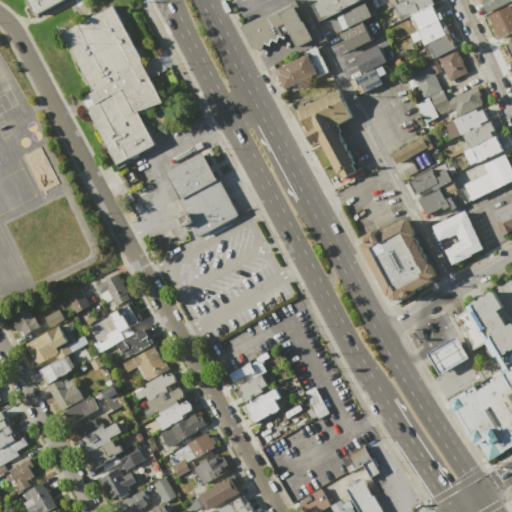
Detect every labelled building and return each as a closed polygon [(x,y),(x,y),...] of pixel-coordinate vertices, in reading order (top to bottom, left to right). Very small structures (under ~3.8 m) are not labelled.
[(66,0),(30,19),(24,8),(29,5),(26,0),(66,0)] [(240,26),(294,0),(297,0),(316,38),(297,47),(291,34),(287,32),(284,38),(279,36),(276,41),(272,40),(270,45),(264,43),(261,50),(252,48),(240,26)] [(315,5),(324,0),(359,0),(323,19),(315,5)] [(394,6),(406,0),(431,0),(434,4),(431,5),(412,14),(401,20),(394,6)] [(511,0),(511,1),(488,13),(481,0),(511,0)] [(330,20),(365,3),(370,15),(336,32),(330,20)] [(489,15),(511,3),(511,30),(499,37),(489,15)] [(115,164),(85,107),(93,103),(100,99),(98,95),(96,90),(92,92),(91,91),(60,32),(111,5),(140,59),(139,60),(140,62),(141,63),(139,65),(142,70),(145,76),(147,75),(161,101),(136,110),(154,144),(115,164)] [(442,18),(440,18),(419,29),(412,14),(431,5),(435,14),(439,12),(442,18)] [(418,29),(419,29),(440,18),(447,32),(425,43),(418,29)] [(339,35),(362,23),(370,38),(347,50),(339,35)] [(425,43),(447,32),(454,47),(432,58),(425,43)] [(511,63),(503,45),(511,41),(510,38),(511,37),(511,63)] [(307,54),(305,49),(315,44),(328,71),(317,76),(316,73),(284,88),(281,82),(275,85),(274,83),(278,81),(276,77),(278,75),(275,70),(307,54)] [(353,56),(377,44),(385,61),(361,73),(353,56)] [(438,58),(455,49),(466,72),(449,80),(438,58)] [(434,74),(429,65),(428,62),(436,58),(441,70),(434,74)] [(147,75),(145,76),(139,65),(141,63),(147,75)] [(354,78),(382,65),(386,73),(379,77),(382,83),(361,93),(354,78)] [(412,74),(429,65),(434,74),(441,89),(429,95),(423,98),(412,74)] [(477,86),(484,102),(475,106),(475,104),(456,113),(454,109),(453,109),(448,100),(477,86)] [(441,89),(451,107),(438,114),(429,95),(441,89)] [(100,99),(98,95),(96,90),(92,92),(91,91),(87,93),(93,103),(100,99)] [(338,90),(351,116),(337,124),(341,131),(339,132),(341,136),(340,137),(353,164),(335,173),(318,140),(310,144),(307,137),(320,130),(319,130),(318,128),(317,129),(316,127),(308,131),(297,110),(338,90)] [(417,102),(428,97),(437,116),(426,121),(417,102)] [(444,125),(476,109),(477,112),(482,109),(488,122),(463,134),(462,135),(461,133),(451,138),(444,125)] [(463,134),(488,122),(490,121),(494,129),(490,131),(493,137),(470,148),(463,134)] [(391,154),(417,140),(416,139),(426,134),(433,146),(428,149),(426,147),(396,163),(391,154)] [(462,152),(470,148),(493,137),(495,136),(502,150),(478,161),(478,160),(469,165),(462,152)] [(166,172),(203,152),(216,178),(180,198),(166,172)] [(505,154),(511,168),(511,181),(507,184),(495,159),(505,154)] [(495,159),(507,184),(465,204),(458,189),(464,186),(463,185),(488,173),(484,164),(495,159)] [(403,170),(413,164),(417,170),(406,175),(403,170)] [(445,168),(451,180),(433,189),(431,185),(437,182),(439,181),(437,177),(441,175),(439,171),(445,168)] [(409,180),(431,169),(437,182),(431,185),(415,193),(409,180)] [(180,198),(216,178),(218,177),(238,214),(200,234),(180,198)] [(419,199),(439,189),(444,200),(450,197),(455,206),(450,208),(449,205),(442,208),(441,206),(426,213),(419,199)] [(511,228),(501,234),(496,224),(497,223),(496,221),(496,220),(492,211),(511,200),(511,228)] [(465,210),(483,248),(471,253),(472,255),(451,265),(444,250),(452,246),(452,245),(460,241),(457,234),(448,238),(447,236),(439,240),(433,225),(465,210)] [(406,219),(414,234),(413,235),(416,239),(417,239),(419,242),(418,245),(420,246),(422,249),(421,250),(423,253),(424,253),(426,256),(425,259),(427,262),(430,264),(436,274),(432,276),(432,281),(427,283),(428,285),(424,286),(424,285),(421,287),(422,288),(418,290),(417,289),(414,291),(414,292),(411,294),(411,295),(394,304),(390,303),(359,245),(366,241),(363,236),(375,229),(378,235),(406,219)] [(117,273),(127,291),(126,292),(129,298),(116,305),(112,300),(105,304),(95,286),(117,273)] [(65,294),(78,286),(88,303),(75,311),(65,294)] [(473,302),(476,300),(478,301),(480,300),(480,298),(483,296),(486,297),(488,293),(490,292),(494,292),(502,306),(497,309),(507,325),(511,322),(511,349),(511,350),(508,349),(507,352),(504,354),(501,354),(473,306),(473,302)] [(93,343),(98,341),(99,343),(108,338),(106,335),(117,328),(109,315),(133,301),(143,318),(130,326),(134,333),(99,353),(93,343)] [(43,317),(57,309),(63,319),(48,327),(43,317)] [(452,318),(467,309),(485,341),(470,350),(452,318)] [(10,320),(27,310),(31,317),(34,315),(40,325),(24,334),(21,329),(17,332),(10,320)] [(25,344),(31,340),(32,342),(37,339),(36,338),(59,324),(68,340),(56,348),(58,351),(36,364),(25,344)] [(128,356),(124,349),(121,351),(117,344),(145,328),(149,335),(154,331),(156,335),(152,338),(154,341),(128,356)] [(67,345),(83,335),(87,342),(70,351),(67,345)] [(427,353),(456,337),(469,358),(440,375),(427,353)] [(145,382),(136,366),(127,371),(122,363),(132,357),(133,358),(157,345),(161,352),(159,354),(163,362),(165,361),(170,368),(145,382)] [(256,360),(255,358),(265,352),(268,357),(263,360),(264,363),(262,364),(266,371),(261,373),(259,370),(256,372),(255,371),(251,374),(250,373),(234,382),(229,373),(239,367),(239,368),(250,362),(251,364),(256,360)] [(39,369),(59,358),(60,359),(64,357),(71,370),(49,382),(45,376),(43,377),(39,369)] [(454,400),(467,393),(465,390),(475,385),(477,389),(498,378),(496,376),(503,372),(504,374),(511,370),(510,368),(511,367),(511,445),(488,460),(454,400)] [(162,429),(156,418),(160,416),(157,411),(148,417),(144,411),(149,408),(146,402),(147,401),(145,396),(139,399),(134,390),(162,374),(163,376),(172,371),(176,380),(165,386),(169,392),(179,386),(184,395),(176,400),(179,404),(187,399),(193,408),(184,413),(182,415),(183,417),(162,429)] [(267,377),(272,374),(276,380),(270,383),(267,377)] [(243,401),(240,394),(242,393),(238,386),(261,375),(266,385),(260,387),(263,392),(243,401)] [(61,409),(47,386),(64,376),(67,381),(71,379),(82,399),(74,404),(73,402),(61,409)] [(112,410),(105,399),(107,398),(102,391),(112,385),(122,404),(112,410)] [(304,391),(314,386),(327,411),(312,419),(307,410),(313,407),(304,391)] [(246,405),(275,389),(279,397),(274,400),(279,409),(256,422),(246,405)] [(93,395),(100,391),(103,397),(97,400),(93,395)] [(63,412),(87,398),(88,400),(92,397),(98,407),(70,423),(63,412)] [(0,410),(5,417),(6,417),(10,423),(8,424),(0,428),(0,410)] [(159,433),(195,413),(197,417),(201,414),(206,424),(197,429),(198,431),(168,448),(159,433)] [(94,468),(80,444),(83,442),(81,438),(103,426),(104,429),(115,423),(120,432),(110,438),(111,440),(112,440),(116,447),(120,445),(123,450),(115,454),(116,456),(94,468)] [(0,428),(8,424),(12,432),(10,433),(14,440),(0,447),(0,428)] [(206,433),(209,438),(212,436),(215,443),(213,444),(215,447),(196,458),(195,457),(185,463),(189,469),(177,476),(171,466),(172,466),(166,457),(186,445),(185,445),(206,433)] [(0,448),(22,436),(27,444),(15,450),(18,455),(0,465),(0,448)] [(117,456),(135,445),(143,460),(125,470),(117,456)] [(341,458),(364,446),(379,472),(370,477),(363,464),(348,472),(341,458)] [(193,467),(217,453),(220,458),(223,456),(227,464),(225,466),(227,470),(203,484),(193,467)] [(8,470),(29,458),(33,465),(29,467),(34,475),(26,479),(29,485),(19,491),(8,470)] [(130,472),(136,482),(128,486),(129,488),(126,490),(128,494),(120,498),(118,494),(111,498),(106,490),(105,491),(103,487),(104,487),(99,479),(118,468),(122,476),(130,472)] [(153,483),(164,477),(175,496),(164,502),(153,483)] [(209,510),(200,494),(230,477),(239,492),(209,510)] [(344,490),(363,480),(372,496),(373,495),(382,511),(359,511),(351,496),(348,498),(344,490)] [(41,482),(44,488),(45,487),(56,506),(44,511),(28,511),(21,499),(25,497),(22,493),(41,482)] [(301,511),(297,503),(304,499),(303,498),(321,488),(330,504),(315,511),(301,511)] [(140,511),(119,511),(116,506),(119,505),(118,503),(143,489),(152,505),(140,511)] [(252,511),(218,511),(217,510),(243,495),(252,511)] [(185,511),(182,506),(195,498),(201,507),(192,511),(185,511)] [(334,511),(331,505),(341,500),(343,504),(350,500),(354,507),(353,507),(355,511),(334,511)] [(146,511),(148,511),(152,511),(151,510),(159,505),(160,506),(165,503),(169,511),(146,511)]
